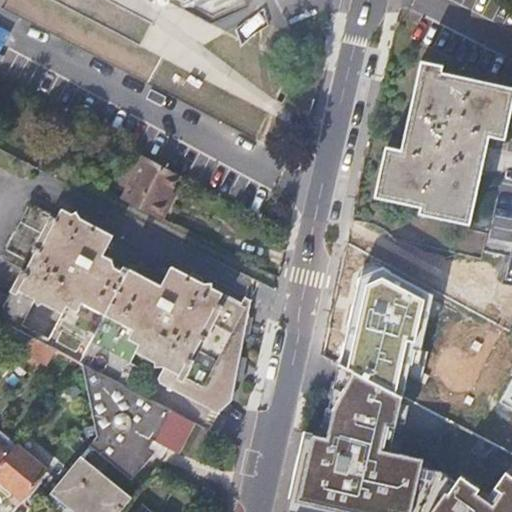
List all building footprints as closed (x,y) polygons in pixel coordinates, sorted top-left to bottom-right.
[(275,0),(280,9),(291,2),(289,0),(275,0)] [(391,176),(384,175),(379,196),(426,207),(454,214),(453,220),(473,225),(493,137),(501,139),(508,109),(511,110),(511,88),(445,73),(446,65),(425,61),(406,150),(397,148),(391,176)] [(511,110),(508,109),(501,139),(507,142),(511,118),(511,110)] [(397,148),(389,147),(384,175),(391,176),(397,148)] [(142,156),(120,198),(161,220),(170,203),(166,200),(179,175),(142,156)] [(9,296),(0,290),(0,320),(33,338),(82,364),(132,390),(143,368),(132,363),(137,351),(166,365),(159,379),(160,384),(216,411),(231,380),(221,375),(232,354),(224,350),(248,306),(231,297),(172,266),(162,285),(130,269),(130,270),(123,266),(121,271),(115,267),(112,260),(103,255),(114,235),(62,208),(57,218),(52,216),(53,214),(30,202),(1,258),(17,266),(15,271),(20,274),(9,296)] [(424,215),(453,220),(454,214),(426,207),(424,215)] [(25,347),(33,338),(0,320),(0,338),(22,351),(25,347)] [(70,378),(82,364),(33,338),(25,347),(70,378)] [(82,364),(97,436),(79,458),(132,498),(135,495),(105,471),(113,460),(134,477),(156,452),(154,449),(160,439),(174,447),(179,449),(194,422),(132,390),(82,364)] [(305,432),(287,511),(511,511),(511,468),(499,497),(452,468),(448,476),(430,469),(433,462),(393,443),(403,422),(409,423),(415,406),(339,364),(322,436),(305,432)] [(154,449),(156,452),(164,457),(174,447),(160,439),(154,449)] [(46,470),(15,445),(7,455),(0,463),(0,489),(8,497),(13,491),(23,499),(46,470)] [(50,494),(57,499),(72,511),(121,511),(132,498),(79,458),(50,494)] [(53,511),(72,511),(57,499),(50,509),(53,511)]
